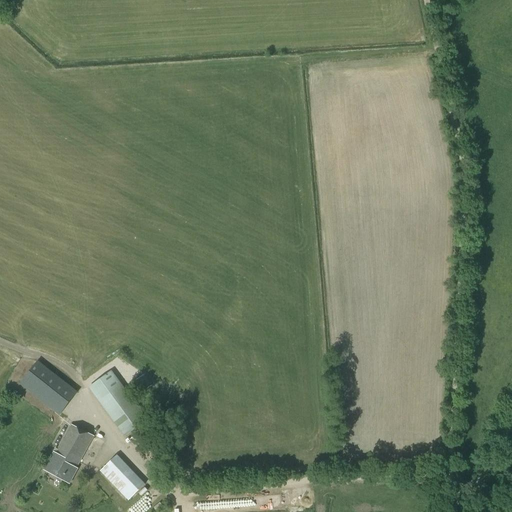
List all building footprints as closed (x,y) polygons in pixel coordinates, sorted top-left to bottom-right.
[(59,416),(77,393),(38,362),(20,384),(59,416)] [(123,437),(147,420),(112,371),(87,389),(123,437)] [(143,391),(151,386),(144,374),(136,380),(143,391)] [(76,468),(93,437),(71,425),(58,450),(56,449),(53,454),(44,471),(69,484),(78,469),(76,468)] [(128,501),(145,485),(117,455),(100,472),(128,501)]
